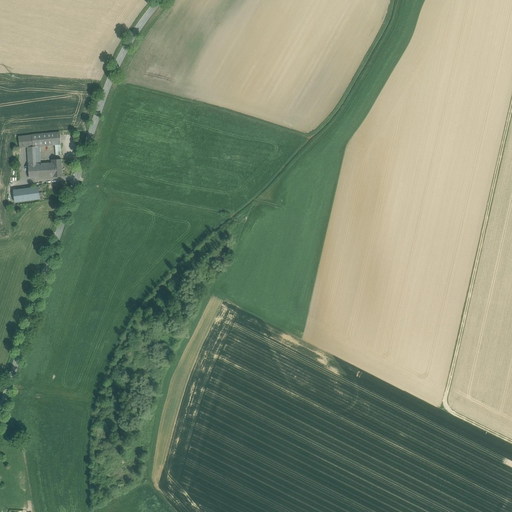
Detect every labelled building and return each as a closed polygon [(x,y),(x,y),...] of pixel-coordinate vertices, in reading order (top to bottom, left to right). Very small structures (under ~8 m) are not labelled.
[(60,133),(32,135),(33,146),(40,146),(55,145),(61,144),(60,133)] [(32,135),(19,136),(19,147),(28,147),(33,146),(32,135)] [(62,159),(52,160),(52,163),(53,177),(63,177),(62,159)] [(36,165),(29,165),(30,178),(53,177),(52,163),(41,164),(36,165)] [(39,187),(14,191),(16,203),(41,199),(39,187)]
